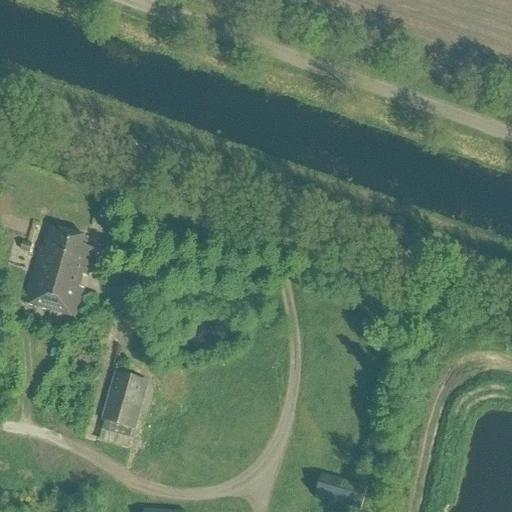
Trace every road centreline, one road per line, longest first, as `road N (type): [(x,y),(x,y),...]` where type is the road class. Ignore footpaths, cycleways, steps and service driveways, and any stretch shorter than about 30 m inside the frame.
road 1 (tertiary): [(511,283),(0,102)]
road 2 (unclassified): [(511,135),(131,0)]
